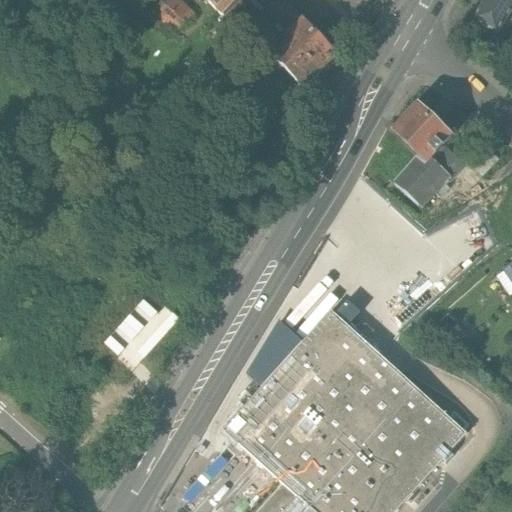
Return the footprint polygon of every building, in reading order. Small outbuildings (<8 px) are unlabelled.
[(202,24),(175,0),(166,0),(153,15),(184,43),(202,24)] [(204,0),(222,19),(239,4),(242,0),(204,0)] [(279,0),(263,0),(271,8),(279,0)] [(282,0),(279,0),(271,8),(293,31),(303,21),(282,0)] [(511,0),(485,0),(473,21),(496,34),(511,8),(511,0)] [(222,19),(219,23),(239,44),(250,35),(268,54),(278,45),(239,4),(222,19)] [(278,45),(268,54),(301,90),(336,56),(303,21),(293,31),(278,45)] [(202,24),(184,43),(192,51),(210,32),(202,24)] [(417,107),(398,130),(392,124),(386,130),(417,158),(443,129),(417,107)] [(459,114),(443,129),(453,137),(469,122),(459,114)] [(482,146),(467,161),(483,176),(497,160),(482,146)] [(444,147),(425,166),(417,158),(393,185),(420,210),(450,178),(446,172),(458,160),(444,147)] [(283,488),(309,511),(396,511),(464,436),(331,315),(223,435),(283,488)] [(309,511),(283,488),(260,511),(309,511)]
